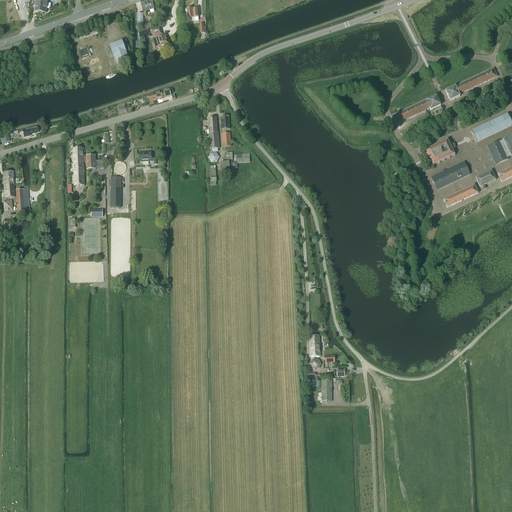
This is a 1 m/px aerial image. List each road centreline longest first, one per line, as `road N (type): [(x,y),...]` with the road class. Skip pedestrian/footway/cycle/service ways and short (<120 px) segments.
road 1 (unclassified): [(511,307),(437,373),(406,380),(363,363),(333,317),(313,212),(220,85)]
road 2 (tertiary): [(0,156),(220,85)]
road 3 (tertiary): [(220,85),(263,53),(413,0)]
road 4 (secondary): [(0,43),(123,0)]
